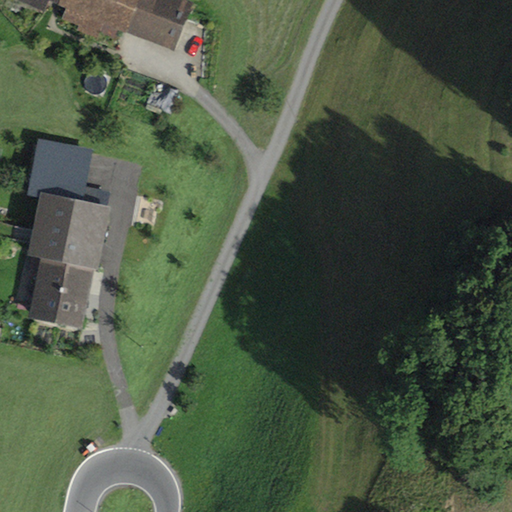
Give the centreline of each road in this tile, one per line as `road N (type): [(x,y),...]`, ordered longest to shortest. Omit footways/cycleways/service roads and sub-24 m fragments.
road 1 (unclassified): [(131,467),(335,0)]
road 2 (track): [(128,169),(104,328),(129,424),(131,467)]
road 3 (track): [(188,82),(242,137),(262,177)]
